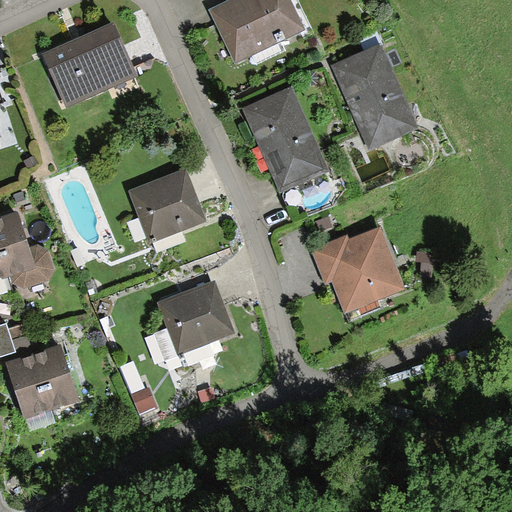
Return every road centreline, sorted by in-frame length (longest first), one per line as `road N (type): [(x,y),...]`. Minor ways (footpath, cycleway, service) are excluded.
road 1 (residential): [(153,0),(260,242),(297,376),(202,413),(121,459),(52,511)]
road 2 (track): [(297,376),(456,335),(511,283)]
